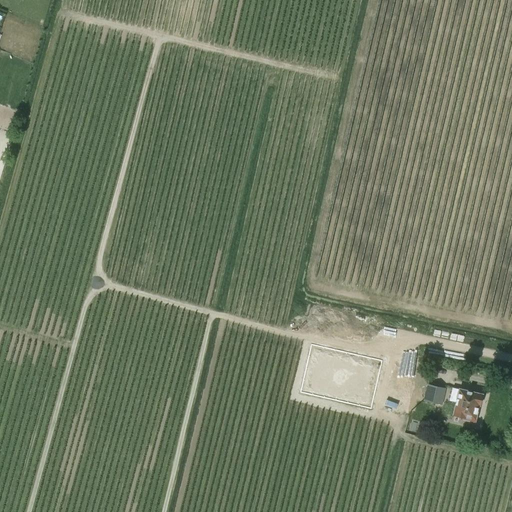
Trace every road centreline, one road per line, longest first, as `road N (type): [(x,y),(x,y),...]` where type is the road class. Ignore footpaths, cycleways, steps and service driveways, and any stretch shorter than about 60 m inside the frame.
road 1 (track): [(313,338),(94,281),(159,40)]
road 2 (track): [(94,281),(29,511)]
road 3 (track): [(162,511),(211,312)]
